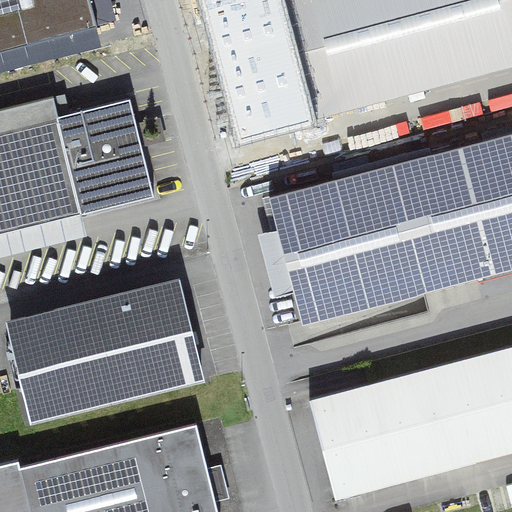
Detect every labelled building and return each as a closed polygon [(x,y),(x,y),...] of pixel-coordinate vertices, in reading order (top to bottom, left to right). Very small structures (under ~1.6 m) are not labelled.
[(0,0),(0,61),(113,32),(104,0),(0,0)] [(201,0),(239,140),(313,119),(281,0),(201,0)] [(511,0),(284,0),(315,113),(511,59),(511,0)] [(0,233),(152,196),(128,98),(0,129),(0,233)] [(511,260),(511,137),(275,201),(306,316),(511,260)] [(29,416),(199,375),(179,292),(9,334),(29,416)] [(511,350),(305,404),(330,499),(511,451),(511,350)] [(28,511),(216,511),(194,423),(17,466),(28,511)]
